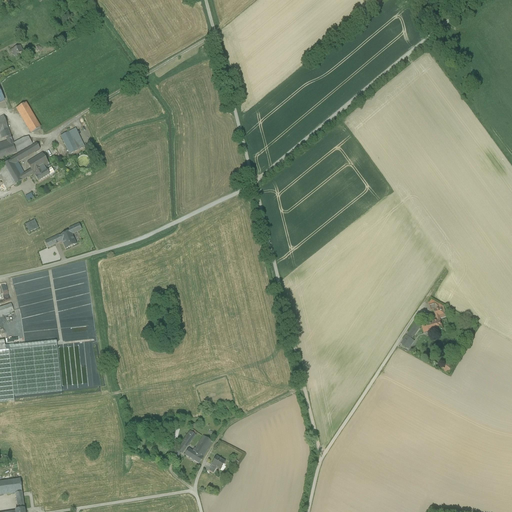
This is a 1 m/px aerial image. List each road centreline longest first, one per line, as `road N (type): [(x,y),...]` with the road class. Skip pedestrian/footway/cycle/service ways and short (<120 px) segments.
road 1 (track): [(476,0),(255,187)]
road 2 (track): [(255,187),(323,452)]
road 3 (track): [(255,187),(137,241),(0,279)]
road 4 (residential): [(428,297),(323,452),(309,511)]
road 5 (track): [(52,147),(65,126),(217,35)]
road 6 (track): [(305,388),(237,421),(205,463),(196,491),(202,511)]
road 7 (track): [(255,187),(217,35)]
road 8 (track): [(196,491),(62,511)]
